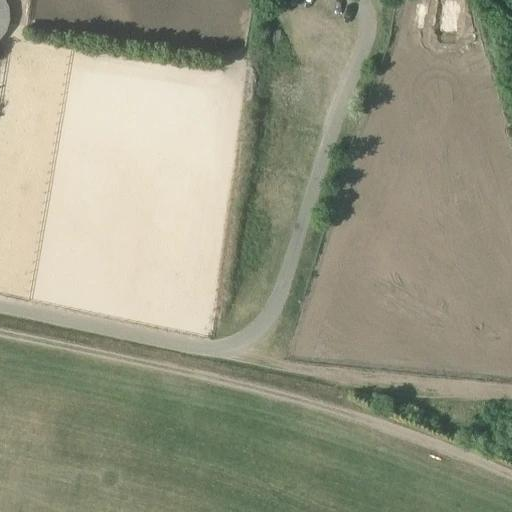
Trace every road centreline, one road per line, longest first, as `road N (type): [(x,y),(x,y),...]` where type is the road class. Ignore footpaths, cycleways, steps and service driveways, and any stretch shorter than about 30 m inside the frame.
road 1 (unclassified): [(0,306),(208,349),(255,334),(269,315),(370,27),(361,0)]
road 2 (track): [(511,477),(327,407),(0,334)]
road 3 (track): [(208,349),(366,387),(451,396),(511,392)]
road 4 (track): [(326,375),(511,382)]
